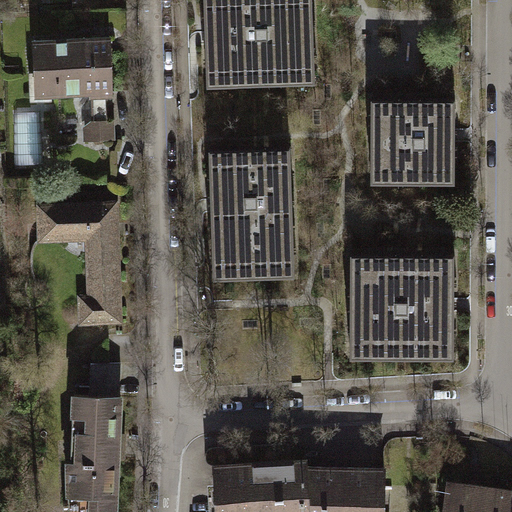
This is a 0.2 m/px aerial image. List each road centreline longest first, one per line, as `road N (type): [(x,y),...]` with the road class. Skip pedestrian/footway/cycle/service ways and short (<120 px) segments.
road 1 (residential): [(151,0),(167,419)]
road 2 (residential): [(501,0),(501,400)]
road 3 (residential): [(167,419),(501,400)]
